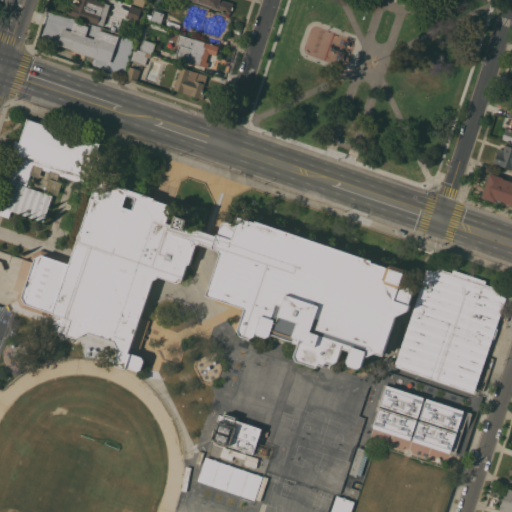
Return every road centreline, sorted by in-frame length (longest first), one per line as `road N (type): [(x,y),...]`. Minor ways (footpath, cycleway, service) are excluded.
road 1 (residential): [(511,8),(443,219)]
road 2 (residential): [(273,0),(226,144)]
road 3 (residential): [(511,377),(467,511)]
road 4 (primary): [(443,219),(323,178)]
road 5 (primary): [(119,109),(0,66)]
